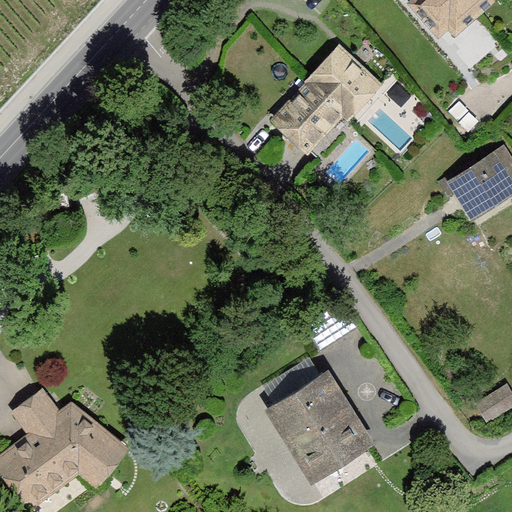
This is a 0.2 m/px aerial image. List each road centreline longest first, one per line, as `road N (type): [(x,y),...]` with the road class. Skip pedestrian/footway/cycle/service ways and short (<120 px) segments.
road 1 (residential): [(130,17),(458,449),(488,459),(511,445)]
road 2 (primary): [(0,157),(130,17)]
